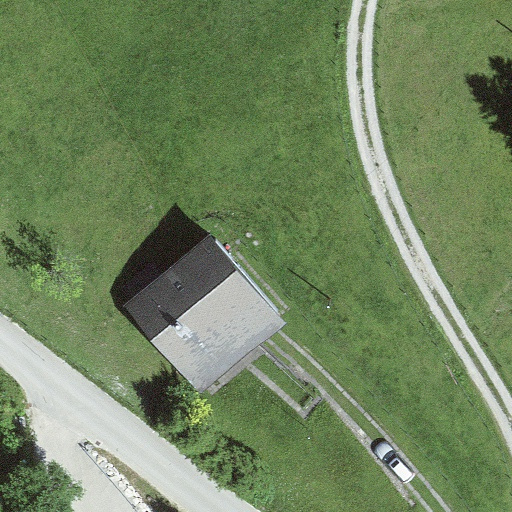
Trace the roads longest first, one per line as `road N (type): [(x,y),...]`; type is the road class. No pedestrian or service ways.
road 1 (track): [(511,420),(434,293),(380,178),(358,74),(365,0)]
road 2 (unclassified): [(227,511),(0,338)]
